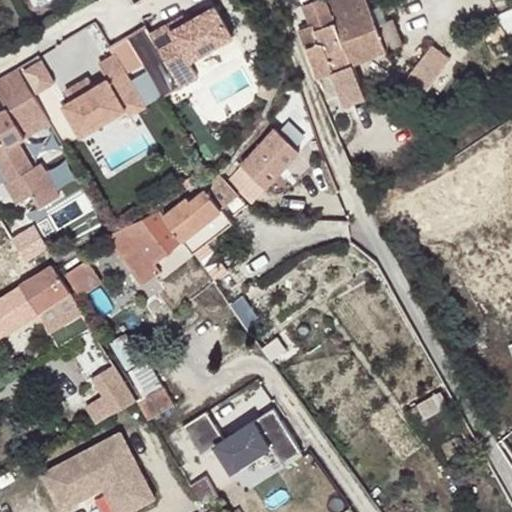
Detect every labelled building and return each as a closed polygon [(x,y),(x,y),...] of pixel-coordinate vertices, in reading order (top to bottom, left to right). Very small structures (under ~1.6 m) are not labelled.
[(315,0),(313,1),(305,4),(312,22),(300,28),(321,78),(335,71),(349,102),(370,95),(357,62),(404,43),(394,19),(379,26),(368,0),(315,0)] [(171,24),(154,34),(183,87),(200,77),(192,62),(236,37),(219,6),(191,22),(175,31),(171,24)] [(187,15),(171,24),(175,31),(191,22),(187,15)] [(74,98),(67,103),(84,133),(129,109),(124,99),(140,90),(130,72),(146,63),(132,37),(114,47),(118,54),(104,62),(112,77),(97,86),(74,98)] [(414,67),(424,73),(431,63),(444,57),(438,45),(423,51),(414,67)] [(0,87),(11,106),(13,111),(39,96),(23,66),(0,79),(0,87)] [(400,89),(412,103),(436,85),(424,73),(414,67),(400,89)] [(74,98),(97,86),(92,76),(69,89),(74,98)] [(149,106),(140,90),(124,99),(129,109),(133,114),(149,106)] [(11,106),(0,112),(0,156),(13,179),(10,181),(21,200),(36,191),(31,183),(50,171),(44,160),(37,165),(21,139),(53,120),(39,96),(13,111),(11,106)] [(230,163),(258,191),(310,143),(282,115),(230,163)] [(258,191),(230,163),(220,175),(245,205),(258,193),(258,191)] [(50,171),(31,183),(36,191),(44,204),(63,192),(50,171)] [(231,217),(245,205),(220,175),(191,199),(187,195),(164,214),(184,240),(191,250),(226,222),(219,213),(224,209),(231,217)] [(164,214),(160,209),(108,236),(145,283),(162,269),(156,262),(184,240),(164,214)] [(9,232),(0,237),(0,279),(27,262),(9,232)] [(191,250),(184,240),(156,262),(162,269),(168,275),(195,255),(191,250)] [(53,266),(23,284),(40,311),(62,345),(92,327),(53,266)] [(0,298),(0,335),(32,316),(40,311),(23,284),(0,298)] [(45,323),(40,311),(32,316),(37,326),(45,323)] [(126,333),(113,342),(129,368),(144,358),(126,333)] [(114,414),(139,399),(100,339),(76,354),(114,414)] [(129,375),(143,397),(162,385),(148,364),(129,375)] [(143,397),(139,399),(150,418),(174,404),(162,385),(143,397)] [(441,391),(417,404),(426,419),(450,405),(441,391)] [(210,409),(186,424),(205,452),(219,443),(236,469),(274,444),(285,461),(305,449),(277,405),(228,437),(210,409)] [(122,431),(44,473),(63,509),(105,486),(118,511),(127,511),(157,496),(122,431)] [(207,475),(193,484),(205,503),(219,495),(217,493),(207,475)]
